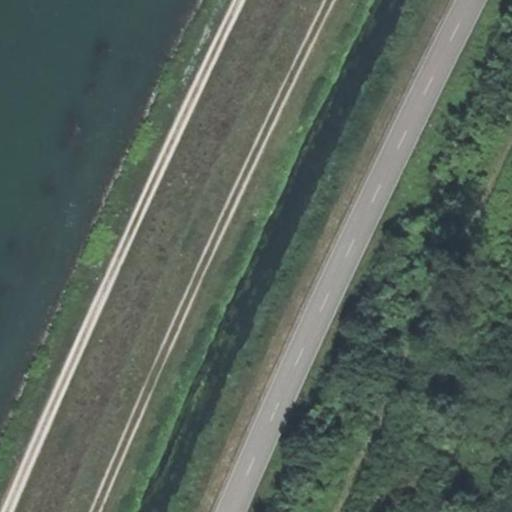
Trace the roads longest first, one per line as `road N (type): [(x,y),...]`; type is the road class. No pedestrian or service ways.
road 1 (track): [(346,0),(97,511)]
road 2 (tertiary): [(478,0),(280,404),(236,511)]
road 3 (track): [(242,0),(181,108),(0,489)]
